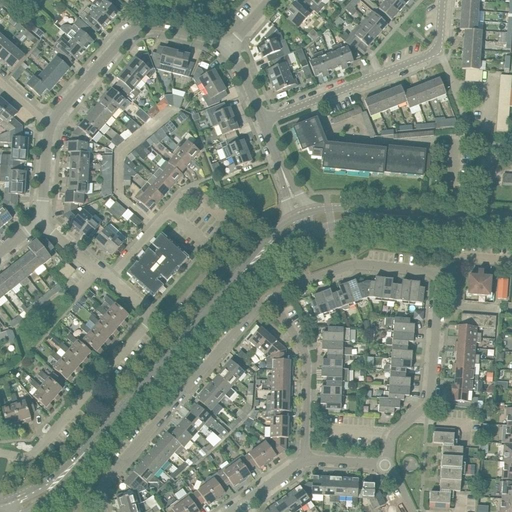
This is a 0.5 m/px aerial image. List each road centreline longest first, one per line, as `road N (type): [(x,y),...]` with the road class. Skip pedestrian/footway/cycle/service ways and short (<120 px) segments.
road 1 (residential): [(104,511),(103,482),(270,298)]
road 2 (residential): [(0,453),(29,456),(143,327),(147,311),(111,277)]
road 3 (secondary): [(234,283),(89,447)]
road 4 (residential): [(385,465),(392,434),(430,395),(437,275)]
road 5 (residential): [(314,100),(437,49),(442,0)]
road 6 (residential): [(270,298),(355,264),(437,275)]
road 7 (residential): [(305,460),(306,359),(270,298)]
road 8 (unclassified): [(145,25),(123,38),(50,124)]
